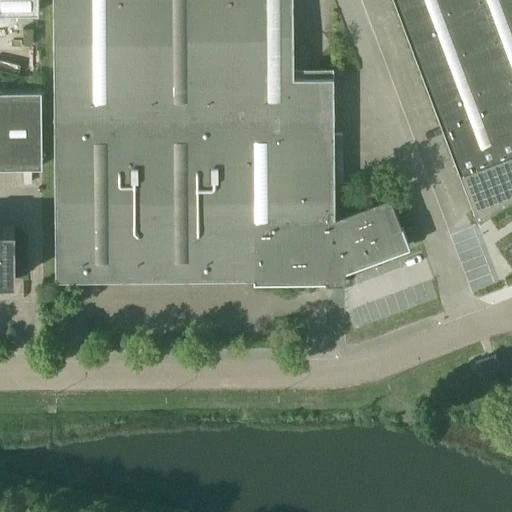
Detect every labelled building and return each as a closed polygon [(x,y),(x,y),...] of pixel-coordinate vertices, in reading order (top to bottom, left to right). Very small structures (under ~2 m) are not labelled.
[(0,0),(0,12),(34,12),(34,0),(0,0)] [(293,76),(291,0),(52,0),(55,278),(325,276),(325,279),(325,280),(325,281),(326,282),(343,282),(345,280),(344,269),(408,245),(388,195),(334,216),(332,75),(293,76)] [(511,0),(394,0),(431,97),(472,208),(470,210),(476,219),(484,213),(493,207),(502,202),(511,197),(511,196),(511,0)] [(0,165),(42,166),(41,89),(0,89),(0,165)] [(0,278),(15,279),(14,226),(0,226),(0,278)] [(498,365),(494,354),(474,362),(478,373),(498,365)]
